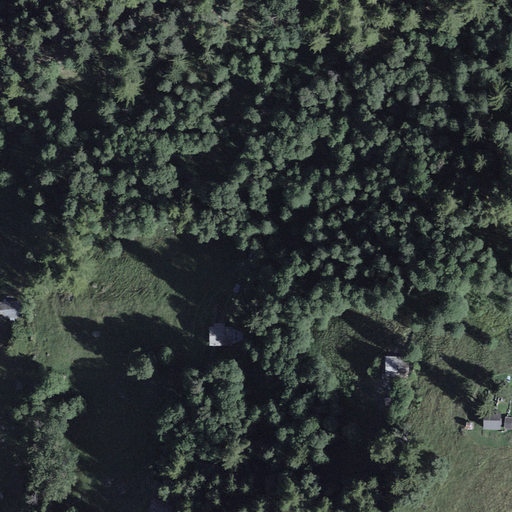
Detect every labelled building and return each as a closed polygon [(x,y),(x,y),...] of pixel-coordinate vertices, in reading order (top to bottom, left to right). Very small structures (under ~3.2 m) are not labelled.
[(21,302),(0,303),(0,321),(23,320),(21,302)] [(210,343),(233,342),(232,322),(209,323),(210,343)] [(410,358),(383,358),(383,380),(410,379),(410,358)] [(498,433),(499,416),(481,415),(480,431),(498,433)] [(151,511),(171,511),(172,490),(152,489),(151,511)]
